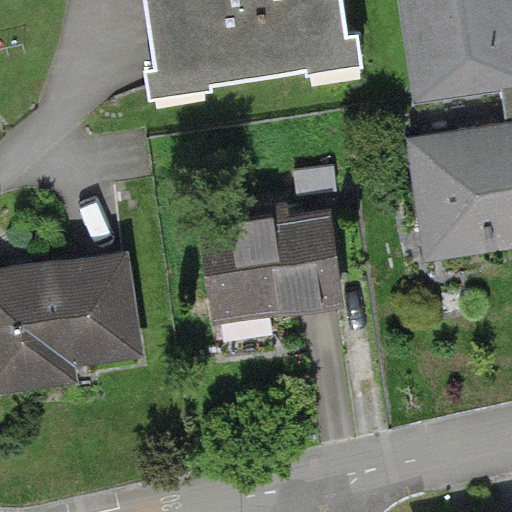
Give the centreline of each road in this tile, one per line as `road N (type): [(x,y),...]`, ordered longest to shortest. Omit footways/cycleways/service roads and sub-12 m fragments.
road 1 (residential): [(324,497),(370,472),(511,440)]
road 2 (residential): [(187,511),(274,493),(324,497)]
